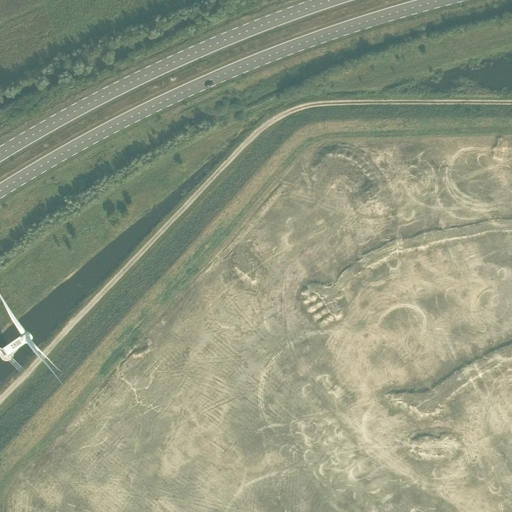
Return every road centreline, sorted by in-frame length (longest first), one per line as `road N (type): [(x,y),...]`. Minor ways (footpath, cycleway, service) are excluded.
road 1 (primary): [(0,196),(187,92),(324,36),(447,0)]
road 2 (primary): [(340,0),(174,63),(0,157)]
